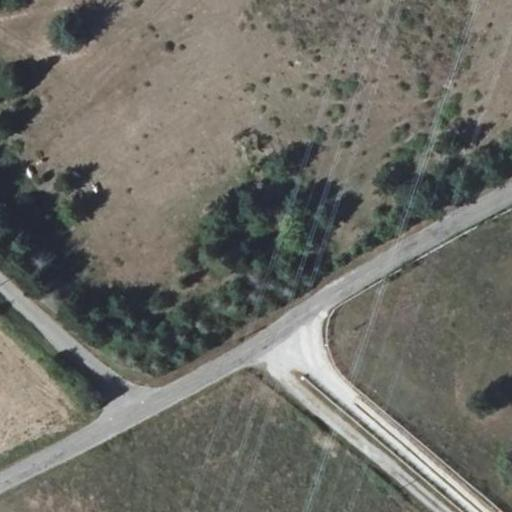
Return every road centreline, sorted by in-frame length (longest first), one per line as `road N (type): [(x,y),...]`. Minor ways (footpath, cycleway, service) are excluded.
road 1 (unclassified): [(133,413),(511,195)]
road 2 (unclassified): [(0,286),(133,413)]
road 3 (unclassified): [(0,481),(133,413)]
